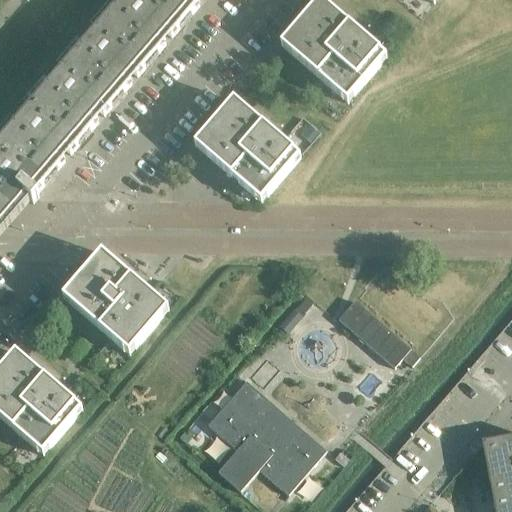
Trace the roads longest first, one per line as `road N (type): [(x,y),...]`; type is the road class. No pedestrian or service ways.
road 1 (residential): [(0,305),(260,0)]
road 2 (residential): [(393,511),(511,375)]
